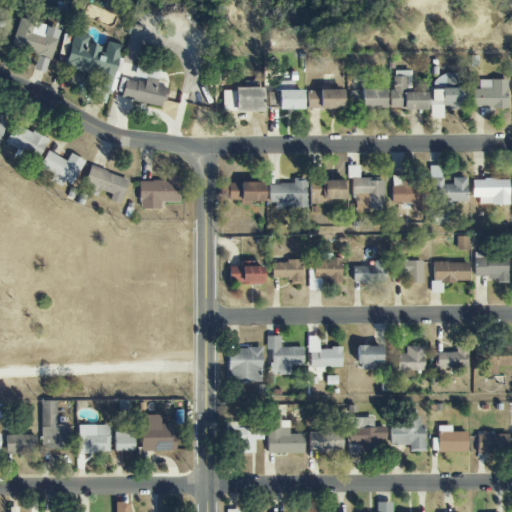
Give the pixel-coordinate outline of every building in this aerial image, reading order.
[(9,48),(50,59),(55,40),(43,36),(46,26),(17,19),(9,48)] [(109,92),(120,46),(105,42),(103,48),(86,44),(87,37),(71,33),(63,67),(96,75),(92,88),(109,92)] [(410,71),(391,71),(391,110),(425,110),(425,91),(410,91),(410,71)] [(429,118),(441,119),(442,109),(457,109),(457,76),(430,75),(429,118)] [(123,79),(119,98),(162,108),(166,88),(155,86),(156,80),(144,78),(143,84),(123,79)] [(505,108),(505,80),(478,80),(477,89),(471,89),(471,108),(505,108)] [(261,87),(234,88),(234,91),(221,91),(222,112),(261,111),(261,87)] [(104,104),(107,93),(94,89),(91,101),(104,104)] [(301,90),(277,91),(277,110),(301,110),(301,90)] [(341,90),(306,91),(307,109),(342,109),(341,90)] [(383,108),(383,90),(349,90),(349,108),(383,108)] [(266,107),(276,107),(276,92),(266,92),(266,107)] [(4,142),(34,161),(46,141),(16,122),(4,142)] [(65,162),(46,151),(37,167),(52,175),(49,181),(59,187),(62,181),(69,186),(83,162),(69,154),(65,162)] [(382,212),(381,179),(357,179),(357,166),(346,166),(346,175),(349,175),(349,194),(354,194),(354,212),(382,212)] [(465,178),(451,178),(451,184),(440,184),(440,166),(427,166),(427,178),(431,178),(431,218),(434,218),(434,225),(446,225),(446,202),(465,202),(465,178)] [(110,195),(108,201),(119,205),(127,179),(88,167),(82,186),(110,195)] [(179,176),(166,176),(166,181),(138,181),(138,209),(159,210),(160,203),(178,203),(179,176)] [(423,186),(404,186),(405,176),(390,176),(389,203),(410,204),(410,211),(423,211),(423,186)] [(291,184),(267,184),(267,203),(274,203),(274,209),(304,208),(303,179),(291,179),(291,184)] [(507,205),(507,180),(471,179),(471,198),(478,198),(477,204),(507,205)] [(254,202),(262,202),(262,181),(254,182),(254,202)] [(227,183),(226,201),(238,201),(238,204),(253,204),(254,183),(227,183)] [(467,236),(455,237),(456,250),(467,250),(467,236)] [(473,279),(506,280),(506,257),(474,257),(473,279)] [(308,279),(332,278),(332,285),(340,285),(339,258),(314,259),(314,267),(307,267),(308,279)] [(403,284),(421,284),(421,260),(392,260),(392,274),(403,273),(403,284)] [(300,262),(271,261),(270,278),(290,278),(289,285),(300,285),(300,262)] [(383,282),(383,261),(372,261),(372,266),(351,267),(352,283),(383,282)] [(431,293),(441,293),(441,282),(467,282),(467,263),(430,263),(431,293)] [(228,267),(227,284),(261,284),(261,264),(239,264),(239,267),(228,267)] [(279,336),(265,337),(266,350),(269,350),(270,375),(287,375),(287,366),(301,366),(301,347),(280,348),(279,336)] [(340,348),(318,348),(318,337),(307,337),(307,367),(340,368),(340,348)] [(356,369),(381,369),(380,346),(356,346),(356,369)] [(423,347),(405,346),(405,354),(397,354),(397,371),(422,372),(423,347)] [(435,353),(435,369),(466,368),(465,346),(454,346),(454,353),(435,353)] [(509,347),(484,347),(484,376),(496,376),(496,367),(509,366),(509,347)] [(259,348),(226,349),(227,383),(260,382),(259,348)] [(55,401),(39,401),(40,449),(67,449),(66,425),(55,425),(55,401)] [(159,416),(144,415),(144,424),(139,424),(139,452),(174,452),(174,433),(169,433),(169,425),(159,424),(159,416)] [(301,434),(288,434),(287,421),(279,421),(279,416),(265,417),(266,455),(302,454),(301,434)] [(422,452),(422,416),(405,416),(405,422),(389,423),(389,445),(408,445),(408,452),(422,452)] [(372,418),(348,418),(347,454),(358,454),(358,450),(376,451),(376,440),(384,440),(384,427),(372,427),(372,418)] [(253,453),(253,440),(261,440),(261,424),(233,424),(232,453),(253,453)] [(107,425),(76,426),(77,454),(107,453),(107,425)] [(450,432),(450,426),(436,426),(437,453),(466,452),(465,432),(450,432)] [(307,451),(341,452),(341,429),(319,429),(319,432),(308,432),(307,451)] [(132,451),(132,432),(112,433),(112,451),(132,451)] [(476,453),(507,452),(507,433),(476,434),(476,453)] [(5,455),(35,454),(34,435),(4,435),(5,455)] [(128,511),(128,503),(114,502),(114,511),(128,511)] [(390,511),(390,503),(375,502),(374,511),(390,511)]
